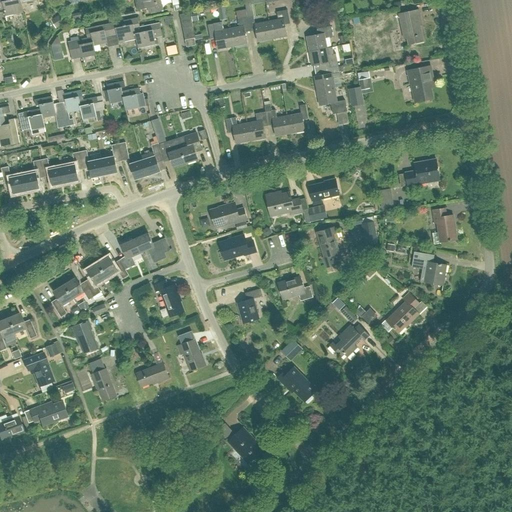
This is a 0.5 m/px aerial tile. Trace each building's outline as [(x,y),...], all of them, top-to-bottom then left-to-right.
[(6,16),(23,13),(20,0),(0,0),(0,10),(4,9),(6,16)] [(20,0),(23,13),(24,12),(22,3),(37,0),(20,0)] [(135,0),(137,10),(148,8),(148,12),(163,9),(161,0),(135,0)] [(269,21),(272,39),(287,36),(285,25),(290,24),(288,10),(277,12),(279,19),(269,21)] [(421,21),(419,10),(399,14),(404,39),(407,38),(409,44),(423,41),(419,22),(421,21)] [(180,14),(182,21),(191,19),(189,12),(180,14)] [(56,29),(67,22),(62,13),(51,20),(56,29)] [(272,39),(269,21),(260,23),(258,15),(248,17),(250,31),(256,30),(258,42),(272,39)] [(245,32),(250,31),(248,17),(238,19),(239,27),(229,29),(233,47),(247,44),(245,32)] [(138,18),(110,24),(114,46),(119,45),(119,43),(136,39),(133,24),(139,23),(138,18)] [(191,19),(182,21),(183,27),(192,26),(191,19)] [(133,24),(136,39),(138,48),(156,45),(155,38),(163,36),(160,23),(140,27),(139,23),(133,24)] [(233,47),(229,29),(220,30),(218,23),(208,25),(211,39),(216,38),(219,49),(233,47)] [(92,37),(94,46),(107,43),(108,47),(114,46),(110,24),(86,29),(87,34),(91,34),(92,37)] [(309,51),(327,48),(326,38),(333,37),(331,26),(317,29),(318,35),(307,37),(309,51)] [(94,46),(92,37),(68,42),(72,59),(82,57),(83,58),(96,55),(94,46)] [(324,63),(325,69),(338,66),(337,60),(330,62),(327,48),(309,51),(312,65),(324,63)] [(340,76),(338,66),(325,69),(326,75),(314,77),(317,91),(335,88),(333,77),(340,76)] [(434,81),(431,66),(408,71),(410,84),(411,84),(415,102),(433,98),(430,81),(434,81)] [(121,88),(122,88),(126,87),(124,81),(107,85),(111,103),(124,101),(126,110),(121,88)] [(359,87),(349,89),(352,106),(362,104),(359,87)] [(123,91),(122,88),(121,88),(126,110),(140,107),(137,94),(141,94),(140,88),(123,91)] [(335,88),(317,91),(320,105),(331,103),(333,114),(347,111),(345,100),(337,102),(335,88)] [(83,119),(79,97),(83,96),(82,90),(64,94),(66,102),(60,103),(63,118),(69,117),(68,112),(81,110),(83,119)] [(273,104),(270,90),(262,91),(266,111),(272,110),(270,105),(273,104)] [(149,105),(145,94),(141,95),(145,107),(149,105)] [(41,109),(45,127),(43,118),(56,115),(52,96),(35,100),(36,106),(40,105),(41,109)] [(83,119),(97,116),(97,117),(101,117),(100,111),(105,110),(102,96),(97,97),(84,100),(83,96),(79,97),(83,119)] [(215,100),(216,108),(225,107),(223,98),(215,100)] [(287,116),(290,134),(305,131),(303,119),(308,118),(306,104),(300,106),(301,113),(287,116)] [(0,125),(9,124),(6,124),(4,114),(11,112),(9,106),(0,107),(0,125)] [(45,127),(41,109),(24,112),(25,118),(29,117),(32,130),(45,127)] [(266,112),(268,126),(274,125),(276,136),(290,134),(287,116),(276,118),(275,110),(266,112)] [(183,115),(185,120),(195,117),(193,112),(183,115)] [(263,127),(268,126),(266,112),(256,114),(257,121),(247,123),(250,141),(265,138),(263,127)] [(250,141),(247,123),(237,125),(236,117),(226,119),(229,133),(234,132),(236,144),(250,141)] [(10,123),(9,124),(0,125),(0,141),(1,147),(20,143),(15,118),(9,120),(10,123)] [(160,119),(152,121),(155,133),(164,131),(160,119)] [(178,139),(180,144),(186,163),(198,159),(196,152),(202,150),(197,133),(178,139)] [(89,137),(91,142),(99,139),(97,134),(89,137)] [(159,143),(158,143),(164,160),(165,162),(171,160),(174,167),(186,163),(180,144),(181,148),(174,151),(171,141),(159,145),(159,143)] [(114,156),(102,159),(105,175),(118,172),(116,162),(129,159),(126,142),(112,145),(114,156)] [(157,162),(164,160),(158,143),(152,145),(155,156),(143,160),(148,175),(160,171),(157,162)] [(92,177),(105,175),(102,159),(89,161),(87,150),(80,152),(83,169),(90,168),(92,177)] [(75,164),(62,167),(66,183),(78,180),(76,170),(83,169),(80,152),(73,153),(75,164)] [(20,156),(10,157),(11,166),(21,165),(20,156)] [(41,160),(44,177),(51,176),(53,185),(66,183),(62,167),(50,169),(48,158),(41,160)] [(440,181),(436,159),(414,163),(416,170),(405,172),(408,186),(440,181)] [(36,172),(23,175),(27,191),(39,188),(37,179),(44,177),(41,160),(34,161),(36,172)] [(148,175),(143,160),(131,164),(136,179),(148,175)] [(14,194),(27,191),(23,175),(11,178),(9,167),(2,168),(5,185),(12,184),(14,194)] [(339,195),(336,179),(327,181),(327,182),(309,186),(313,204),(322,202),(321,199),(339,195)] [(393,189),(381,192),(383,202),(395,199),(393,189)] [(292,200),(290,192),(276,196),(275,193),(266,195),(270,215),(290,210),(291,215),(303,212),(300,198),(292,200)] [(237,210),(235,203),(223,206),(223,207),(211,210),(215,225),(234,219),(235,223),(247,220),(244,208),(237,210)] [(328,218),(325,205),(309,208),(312,221),(328,218)] [(446,216),(445,208),(433,210),(435,223),(437,223),(439,233),(433,234),(434,245),(441,244),(441,242),(457,240),(453,215),(446,216)] [(335,233),(334,227),(317,232),(324,257),(323,258),(326,268),(336,265),(333,256),(339,254),(333,234),(335,233)] [(135,239),(141,253),(149,249),(155,262),(166,257),(166,258),(171,255),(169,250),(170,250),(166,242),(160,244),(159,241),(153,244),(149,233),(135,239)] [(246,242),(244,235),(232,239),(220,243),(224,257),(244,251),(245,255),(257,252),(253,240),(246,242)] [(125,269),(126,269),(136,265),(132,256),(141,253),(135,239),(121,245),(126,256),(119,260),(125,269)] [(434,255),(415,252),(412,266),(426,269),(424,282),(443,285),(447,265),(432,262),(434,255)] [(109,257),(99,264),(107,277),(118,271),(123,279),(129,275),(126,269),(125,269),(119,260),(114,263),(109,257)] [(86,281),(95,296),(101,292),(96,284),(103,280),(106,284),(110,282),(107,277),(99,264),(88,270),(92,277),(86,281)] [(372,278),(382,274),(379,269),(370,273),(372,278)] [(303,288),(300,277),(279,283),(283,299),(299,294),(301,301),(313,297),(310,286),(303,288)] [(75,278),(64,285),(73,299),(84,292),(89,300),(95,296),(86,281),(80,285),(75,278)] [(168,287),(166,280),(153,285),(156,292),(160,290),(170,317),(185,311),(179,296),(180,296),(176,284),(168,287)] [(62,305),(73,299),(64,285),(54,292),(58,298),(52,302),(61,317),(67,313),(62,305)] [(263,296),(261,288),(245,293),(247,300),(238,303),(243,323),(259,318),(254,298),(263,296)] [(419,303),(409,293),(403,299),(406,302),(387,321),(398,333),(409,322),(410,323),(419,314),(414,309),(419,303)] [(343,316),(358,324),(362,318),(347,309),(343,316)] [(365,317),(372,325),(382,317),(374,309),(365,317)] [(7,318),(13,333),(16,338),(20,336),(18,331),(25,328),(30,339),(36,336),(30,320),(23,322),(19,313),(7,318)] [(2,338),(13,333),(7,318),(0,320),(0,350),(6,348),(2,338)] [(91,327),(89,321),(73,327),(77,338),(78,338),(84,353),(98,348),(90,327),(91,327)] [(370,336),(359,324),(354,329),(351,325),(339,336),(342,340),(336,345),(333,342),(329,345),(341,357),(345,354),(348,357),(358,347),(355,344),(362,337),(365,340),(370,336)] [(202,357),(195,339),(178,346),(181,354),(184,353),(190,370),(206,365),(203,356),(202,357)] [(292,340),(280,351),(285,356),(296,345),(292,340)] [(54,381),(43,352),(25,359),(29,370),(32,369),(38,387),(54,381)] [(169,378),(164,363),(136,373),(142,387),(157,381),(157,383),(169,378)] [(317,390),(294,367),(286,374),(284,371),(278,377),(292,392),(294,390),(305,401),(317,390)] [(117,395),(107,368),(91,374),(96,386),(98,386),(103,400),(117,395)] [(67,417),(61,401),(44,407),(43,405),(29,410),(33,422),(40,420),(42,426),(67,417)] [(24,433),(18,416),(0,422),(0,436),(1,440),(11,436),(11,438),(24,433)] [(228,424),(221,432),(229,439),(236,431),(228,424)] [(256,439),(244,426),(227,441),(249,465),(264,451),(254,441),(256,439)]
